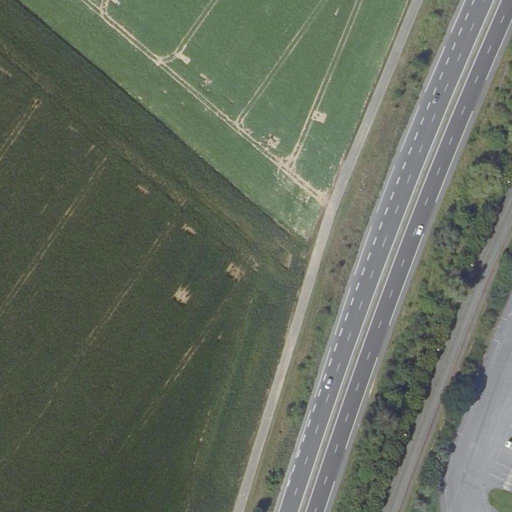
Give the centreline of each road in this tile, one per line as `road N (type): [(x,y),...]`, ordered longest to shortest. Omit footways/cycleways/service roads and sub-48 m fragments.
road 1 (trunk): [(482,0),(423,131),(291,511)]
road 2 (trunk): [(314,511),(446,146),(511,3)]
road 3 (unclassified): [(419,0),(331,210),(240,511)]
road 4 (unclassified): [(395,511),(511,199)]
road 5 (unknown): [(466,511),(511,363)]
